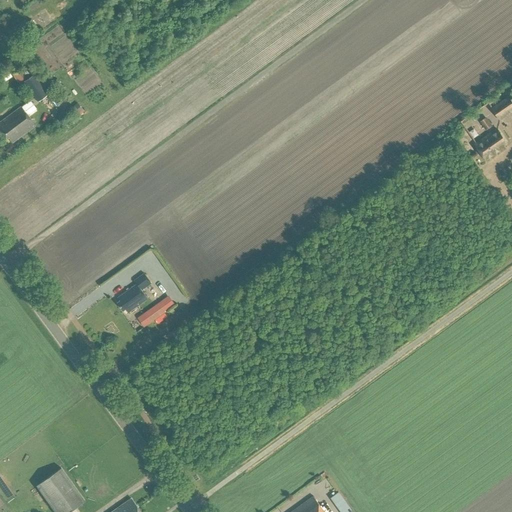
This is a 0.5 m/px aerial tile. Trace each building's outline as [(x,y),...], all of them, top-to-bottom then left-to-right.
[(23,79),(17,71),(12,75),(18,83),(23,79)] [(0,80),(2,84),(12,77),(9,72),(0,77),(0,80)] [(48,95),(33,75),(23,82),(37,102),(48,95)] [(60,92),(64,89),(57,79),(52,82),(60,92)] [(511,113),(511,101),(508,96),(491,108),(500,122),(511,113)] [(31,100),(23,106),(30,116),(38,110),(31,100)] [(78,115),(84,112),(78,103),(72,107),(78,115)] [(22,106),(0,122),(0,133),(5,140),(8,138),(11,143),(35,125),(22,106)] [(480,122),(486,131),(493,126),(487,117),(480,122)] [(505,143),(497,130),(475,144),(486,161),(506,148),(503,144),(505,143)] [(117,303),(123,310),(125,309),(128,313),(148,298),(142,290),(152,283),(145,273),(135,280),(137,284),(118,298),(120,301),(117,303)] [(168,310),(162,301),(144,314),(150,323),(168,310)] [(36,486),(54,511),(69,511),(85,501),(61,468),(36,486)] [(325,511),(313,496),(291,511),(325,511)] [(111,511),(140,511),(131,499),(111,511)] [(337,506),(341,511),(347,511),(351,510),(345,500),(337,506)]
